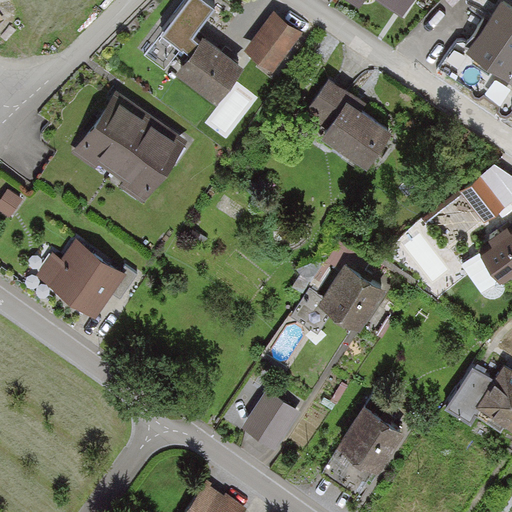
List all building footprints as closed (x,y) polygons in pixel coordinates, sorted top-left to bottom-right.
[(213,0),(182,0),(163,27),(188,46),(174,66),(218,98),(246,59),(202,27),(199,31),(193,27),(213,0)] [(408,0),(386,0),(402,10),(408,0)] [(511,0),(498,0),(468,45),(503,69),(500,73),(511,81),(511,0)] [(302,28),(276,8),(247,45),(274,65),(302,28)] [(331,74),(310,104),(329,118),(320,131),(368,164),(394,126),(363,105),(367,99),(331,74)] [(187,136),(118,88),(74,150),(95,165),(99,159),(124,177),(120,183),(142,199),(187,136)] [(511,196),(511,171),(496,160),(463,186),(486,216),(511,196)] [(9,185),(0,197),(0,207),(9,214),(23,195),(9,185)] [(511,218),(480,241),(484,246),(462,261),(483,291),(488,294),(493,296),(497,295),(502,292),(504,288),(505,282),(504,277),(511,271),(511,218)] [(38,271),(96,311),(112,288),(121,294),(138,270),(126,262),(123,266),(78,235),(64,255),(54,248),(38,271)] [(381,284),(342,258),(318,294),(357,320),(381,284)] [(511,365),(504,361),(495,374),(473,360),(444,403),(470,420),(477,410),(501,425),(504,419),(511,424),(511,365)] [(301,408),(267,385),(243,420),(278,443),(301,408)] [(404,428),(364,401),(338,439),(378,466),(404,428)] [(237,511),(242,505),(204,477),(177,511),(237,511)]
